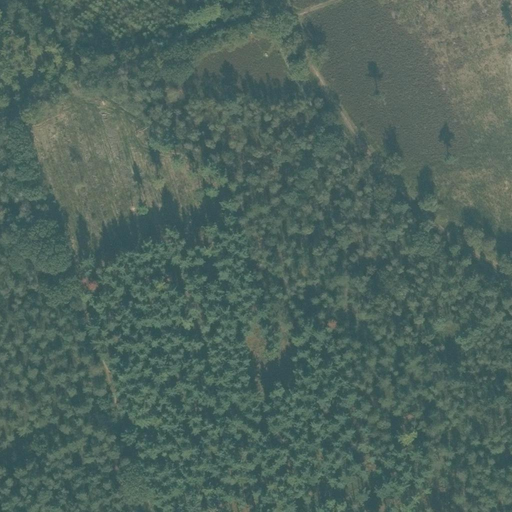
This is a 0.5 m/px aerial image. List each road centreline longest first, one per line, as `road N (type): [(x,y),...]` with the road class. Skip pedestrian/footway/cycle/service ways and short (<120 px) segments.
road 1 (track): [(288,18),(340,112),(425,221),(511,276)]
road 2 (track): [(126,424),(20,102)]
road 3 (track): [(20,102),(265,12)]
road 4 (track): [(0,466),(126,424)]
